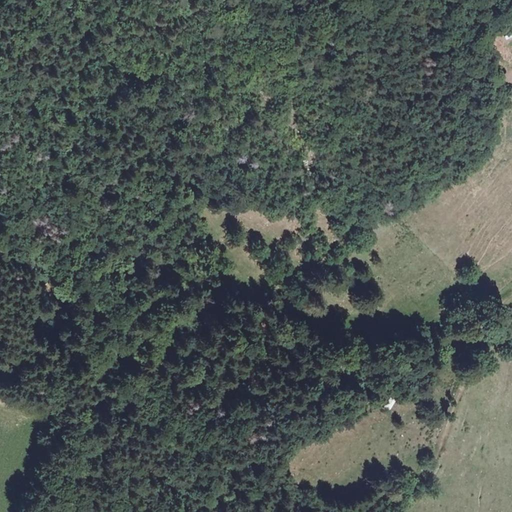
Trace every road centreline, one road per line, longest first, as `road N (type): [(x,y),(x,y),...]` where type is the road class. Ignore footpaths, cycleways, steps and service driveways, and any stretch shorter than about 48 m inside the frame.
road 1 (track): [(162,146),(210,223),(293,309),(334,330),(396,329),(511,294)]
road 2 (track): [(384,511),(428,469),(511,312)]
